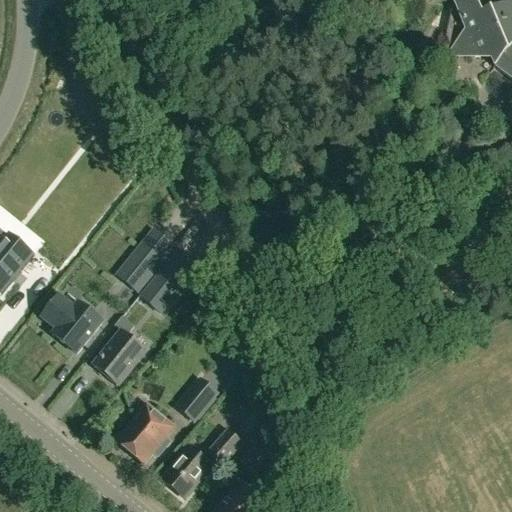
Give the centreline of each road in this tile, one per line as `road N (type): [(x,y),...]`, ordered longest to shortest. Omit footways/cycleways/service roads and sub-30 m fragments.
road 1 (track): [(295,511),(234,287),(188,165),(140,63),(113,23),(83,0)]
road 2 (tertiary): [(129,511),(0,405)]
road 3 (unclassified): [(0,122),(25,57),(29,0)]
